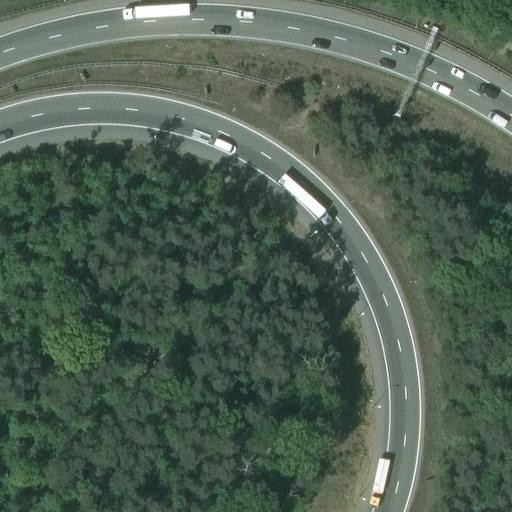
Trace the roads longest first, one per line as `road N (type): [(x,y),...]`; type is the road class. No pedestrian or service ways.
road 1 (motorway): [(0,127),(61,111),(170,118),(259,152),(332,213),(385,295),(403,364),(405,444),(390,511)]
road 2 (motorway): [(511,114),(366,44),(253,22),(133,24),(0,52)]
